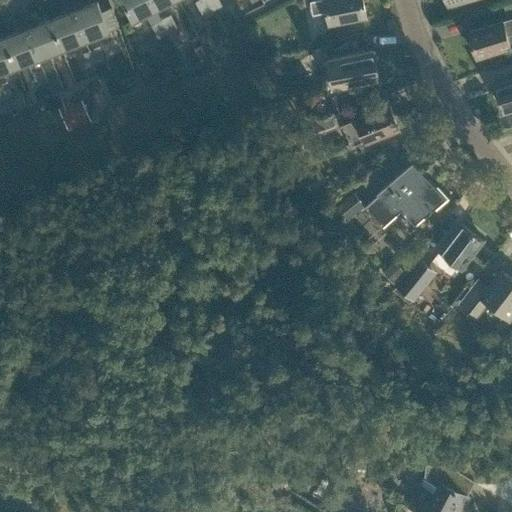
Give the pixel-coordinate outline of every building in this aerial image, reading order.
[(152,0),(123,0),(134,21),(147,14),(158,37),(160,36),(167,49),(175,45),(157,9),(152,0)] [(152,0),(157,9),(173,0),(152,0)] [(203,14),(212,10),(206,0),(200,0),(197,2),(203,14)] [(219,0),(206,0),(212,10),(222,5),(219,0)] [(330,23),(366,16),(363,0),(316,0),(311,1),(314,13),(327,10),(330,23)] [(73,11),(85,40),(95,37),(109,31),(98,2),(73,11)] [(62,49),(85,40),(73,11),(51,20),(62,49)] [(171,15),(162,19),(162,20),(168,32),(175,29),(177,27),(171,15)] [(511,18),(469,32),(477,58),(511,48),(507,35),(511,33),(511,18)] [(51,54),(62,49),(51,20),(28,29),(48,81),(53,94),(65,89),(51,54)] [(48,81),(28,29),(5,37),(16,67),(28,62),(37,85),(48,81)] [(0,72),(3,72),(16,67),(5,37),(0,39),(0,72)] [(254,44),(243,48),(246,57),(257,53),(254,44)] [(99,48),(89,52),(94,64),(95,63),(96,68),(99,75),(108,71),(104,60),(99,48)] [(333,89),(379,80),(373,51),(327,60),(333,89)] [(86,72),(95,68),(94,64),(89,52),(80,55),(86,72)] [(308,72),(293,76),(295,83),(310,80),(308,72)] [(511,80),(495,86),(504,112),(511,109),(511,80)] [(8,83),(0,85),(0,94),(7,111),(17,108),(12,95),(8,83)] [(58,111),(66,132),(91,122),(86,111),(86,109),(71,115),(67,105),(60,108),(57,109),(58,111)] [(341,125),(351,149),(399,129),(389,105),(341,125)] [(415,225),(445,198),(413,162),(377,194),(378,195),(364,207),(383,227),(402,211),(415,225)] [(366,205),(355,192),(336,208),(348,222),(366,205)] [(440,252),(441,253),(434,262),(445,271),(452,261),(462,269),(484,241),(462,224),(440,252)] [(418,258),(396,287),(407,296),(412,300),(427,281),(435,271),(428,266),(418,258)] [(406,272),(395,260),(383,271),(393,283),(406,272)] [(509,319),(511,315),(511,278),(501,270),(488,287),(479,280),(461,303),(477,316),(487,302),(509,319)] [(497,349),(485,341),(473,357),(484,365),(497,349)] [(461,511),(469,497),(467,495),(474,481),(450,468),(426,465),(425,477),(409,507),(417,511),(461,511)]
